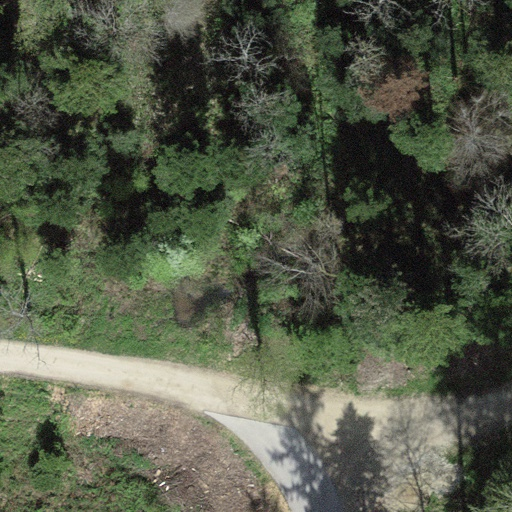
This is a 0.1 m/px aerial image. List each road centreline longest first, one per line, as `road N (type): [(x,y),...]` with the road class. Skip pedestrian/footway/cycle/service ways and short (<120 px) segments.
road 1 (track): [(0,354),(242,393),(310,437),(335,479)]
road 2 (track): [(335,479),(511,403)]
